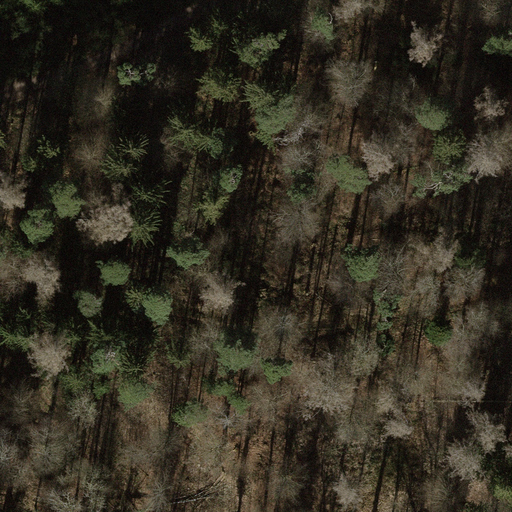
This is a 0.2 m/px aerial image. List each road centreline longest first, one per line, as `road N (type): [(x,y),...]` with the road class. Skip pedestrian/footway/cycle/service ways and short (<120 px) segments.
road 1 (track): [(0,279),(293,327),(511,279)]
road 2 (track): [(0,100),(120,56),(223,0)]
road 3 (track): [(0,347),(150,511)]
